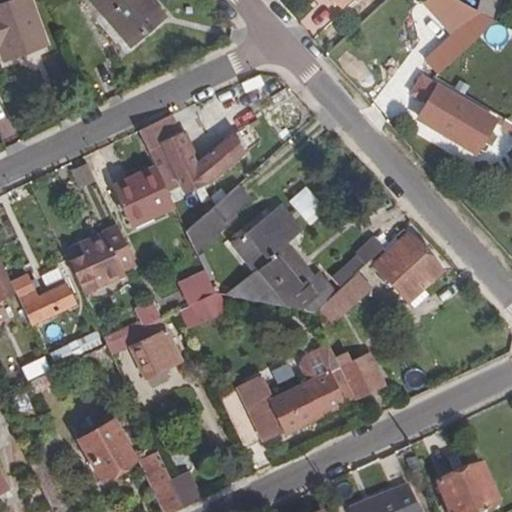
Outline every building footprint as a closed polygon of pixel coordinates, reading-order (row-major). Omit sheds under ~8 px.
[(47,45),(30,0),(12,0),(0,4),(0,41),(18,35),(25,53),(47,45)] [(92,0),(90,1),(131,46),(164,16),(149,0),(92,0)] [(495,22),(500,3),(490,0),(482,0),(480,13),(482,14),(495,22)] [(463,28),(426,62),(438,75),(495,22),(482,14),(465,30),(463,28)] [(18,35),(0,41),(0,45),(5,60),(25,53),(18,35)] [(419,118),(476,153),(495,121),(421,78),(412,94),(428,103),(419,118)] [(212,132),(239,119),(234,108),(207,120),(212,132)] [(169,117),(138,132),(156,168),(164,186),(173,181),(175,186),(180,184),(185,195),(206,186),(245,154),(235,133),(196,164),(181,133),(177,134),(169,117)] [(95,180),(84,157),(68,165),(79,188),(95,180)] [(156,168),(114,188),(132,226),(174,206),(164,186),(156,168)] [(304,186),(288,200),(309,224),(325,211),(304,186)] [(186,233),(197,254),(229,225),(237,219),(233,214),(249,200),(237,187),(186,233)] [(282,205),(276,211),(296,236),(302,231),(282,205)] [(319,308),(335,293),(319,273),(313,278),(307,283),(302,277),(308,272),(286,244),(296,236),(276,211),(233,245),(256,273),(260,270),(292,309),(313,313),(319,308)] [(69,261),(85,294),(102,287),(107,297),(129,287),(124,276),(138,270),(117,226),(103,233),(78,244),(83,254),(69,261)] [(441,272),(408,235),(375,265),(409,302),(441,272)] [(346,267),(354,276),(383,248),(375,239),(356,256),(357,258),(346,267)] [(78,244),(64,251),(69,261),(83,254),(78,244)] [(0,298),(13,293),(0,266),(0,298)] [(260,270),(256,273),(227,296),(292,309),(260,270)] [(313,278),(308,272),(302,277),(307,283),(313,278)] [(335,293),(319,308),(333,322),(370,289),(356,274),(335,293)] [(11,283),(30,325),(74,304),(65,285),(36,299),(26,276),(11,283)] [(215,294),(207,276),(184,287),(193,304),(215,294)] [(107,297),(102,287),(85,294),(90,305),(107,297)] [(219,295),(215,294),(193,304),(201,323),(227,311),(219,295)] [(152,300),(134,309),(139,320),(143,328),(161,320),(152,300)] [(139,320),(103,338),(107,345),(126,336),(143,328),(139,320)] [(143,328),(126,336),(130,345),(145,377),(163,369),(180,361),(161,320),(143,328)] [(46,358),(51,369),(101,344),(95,332),(49,354),(50,356),(46,358)] [(107,345),(111,355),(130,345),(126,336),(107,345)] [(286,432),(354,400),(334,359),(328,346),(305,357),(300,367),(308,383),(271,402),(259,378),(238,388),(263,440),(285,430),(286,432)] [(334,359),(354,400),(383,386),(369,355),(351,364),(345,353),(334,359)] [(48,371),(42,358),(21,368),(28,381),(48,371)] [(163,369),(145,377),(149,385),(167,378),(163,369)] [(47,374),(30,382),(35,392),(52,384),(47,374)] [(117,459),(131,451),(113,421),(79,441),(101,480),(122,468),(117,459)] [(170,480),(155,447),(143,453),(159,486),(154,489),(164,511),(173,511),(183,507),(170,480)] [(117,459),(122,468),(136,460),(131,451),(117,459)] [(138,455),(154,489),(159,486),(143,453),(138,455)] [(482,511),(498,505),(482,466),(438,484),(449,511),(482,511)] [(170,480),(183,507),(200,500),(187,472),(170,480)] [(392,493),(348,511),(417,511),(413,502),(399,509),(392,493)]
